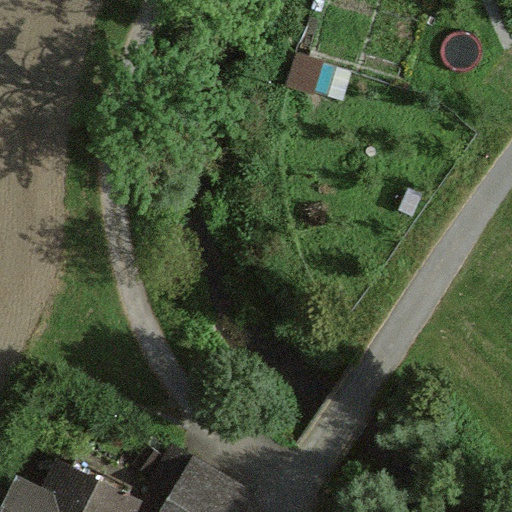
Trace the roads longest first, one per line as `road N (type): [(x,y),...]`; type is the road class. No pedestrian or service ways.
road 1 (track): [(305,471),(180,392),(139,312),(108,166),(113,110),(164,0)]
road 2 (unclassified): [(511,168),(277,511)]
